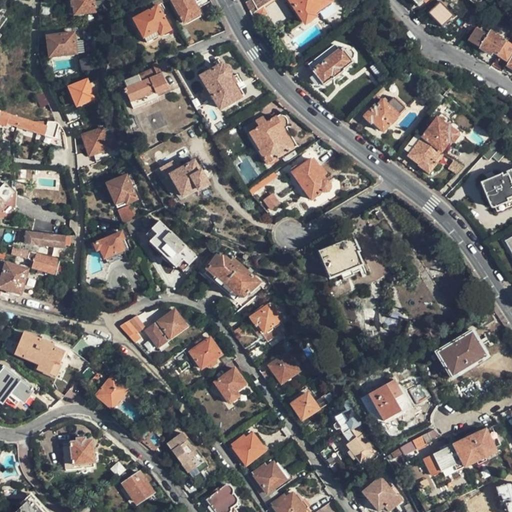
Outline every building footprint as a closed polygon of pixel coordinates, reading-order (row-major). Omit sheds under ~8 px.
[(95,13),(93,0),(71,0),(74,16),(95,13)] [(196,6),(192,0),(171,0),(184,23),(199,15),(194,7),(196,6)] [(263,7),(272,0),(249,0),(256,12),(263,7)] [(311,13),(330,1),(329,0),(289,0),(294,6),(291,8),(297,17),(300,16),(304,23),(310,19),(313,17),(311,13)] [(336,0),(329,0),(330,1),(332,4),(313,17),(310,19),(319,35),(349,19),(336,0)] [(332,4),(330,1),(311,13),(313,17),(332,4)] [(455,16),(441,2),(430,13),(443,27),(455,16)] [(108,13),(106,4),(97,4),(99,14),(108,13)] [(133,20),(144,39),(158,32),(161,37),(171,31),(157,7),(150,10),(133,20)] [(256,12),(250,15),(255,24),(268,15),(263,7),(256,12)] [(483,16),(486,14),(487,11),(478,7),(466,23),(473,28),(483,16)] [(481,48),(489,36),(477,28),(469,40),(481,48)] [(499,55),(508,41),(492,31),(489,36),(481,48),(492,54),(494,51),(499,55)] [(158,32),(144,39),(146,44),(161,37),(158,32)] [(76,51),(75,42),(74,34),(48,38),(50,57),(76,54),(76,51)] [(510,62),(511,58),(511,44),(508,41),(499,55),(510,62)] [(353,63),(352,61),(344,51),(342,49),(340,51),(334,44),(305,66),(313,75),(321,84),(322,86),(332,79),(333,81),(345,72),(344,70),(353,63)] [(344,51),(352,61),(354,59),(354,54),(351,50),(347,49),(344,51)] [(281,63),(288,71),(301,61),(294,54),(281,63)] [(159,81),(164,79),(157,63),(152,65),(154,69),(159,81)] [(239,98),(232,86),(229,81),(229,80),(230,79),(230,77),(231,74),(230,72),(228,69),(226,68),(224,67),(221,66),(210,72),(206,75),(202,77),(210,90),(221,110),(239,98)] [(155,91),(157,94),(168,89),(164,79),(159,81),(154,69),(141,75),(125,82),(128,90),(125,92),(130,103),(155,91)] [(313,75),(311,78),(310,81),(313,86),(318,87),(321,84),(313,75)] [(87,81),(91,90),(95,88),(91,79),(87,81)] [(95,100),(91,90),(87,81),(69,88),(77,107),(95,100)] [(159,100),(157,94),(155,91),(130,103),(133,111),(159,100)] [(36,96),(41,108),(49,104),(43,92),(36,96)] [(387,106),(375,95),(364,107),(369,112),(363,118),(370,124),(372,123),(382,132),(405,109),(394,99),(387,106)] [(65,117),(69,124),(80,120),(76,112),(65,117)] [(58,127),(59,122),(48,122),(46,127),(33,123),(3,113),(0,119),(0,121),(6,123),(6,125),(54,139),(58,127)] [(451,125),(439,116),(436,119),(448,128),(449,127),(451,125)] [(276,118),(266,123),(259,128),(249,133),(258,147),(257,148),(267,165),(293,149),(282,132),(284,131),(276,118)] [(259,128),(266,123),(262,118),(256,122),(259,128)] [(422,138),(441,153),(449,143),(451,145),(453,144),(458,136),(458,134),(449,127),(448,128),(436,119),(422,138)] [(113,157),(103,129),(82,136),(89,156),(92,155),(94,163),(113,157)] [(433,162),(441,153),(422,138),(416,133),(401,151),(419,165),(419,167),(429,175),(436,165),(433,162)] [(499,149),(494,144),(483,155),(489,161),(499,149)] [(500,162),(510,150),(505,146),(495,158),(500,162)] [(159,168),(172,161),(166,152),(154,159),(159,168)] [(321,177),(325,174),(321,168),(318,169),(313,161),(311,162),(310,160),(292,173),(302,188),(311,200),(322,192),(325,194),(326,193),(328,192),(330,190),(330,189),(330,186),(329,183),(327,182),(325,182),(321,177)] [(178,171),(172,161),(159,168),(166,179),(170,177),(182,197),(196,189),(197,191),(208,185),(194,162),(178,171)] [(464,168),(455,162),(450,171),(457,175),(464,168)] [(491,205),(495,207),(511,199),(511,169),(507,172),(508,175),(504,176),(503,174),(482,184),(491,205)] [(127,176),(133,190),(136,188),(130,175),(127,176)] [(137,200),(133,190),(127,176),(106,185),(115,205),(125,200),(127,204),(137,200)] [(147,189),(152,186),(148,179),(143,181),(147,189)] [(511,199),(495,207),(497,211),(500,211),(511,205),(511,199)] [(125,200),(115,205),(117,209),(127,204),(125,200)] [(119,211),(124,223),(134,219),(128,207),(119,211)] [(134,219),(124,223),(130,237),(145,231),(139,217),(134,219)] [(163,256),(178,240),(167,229),(160,222),(146,235),(151,241),(149,242),(163,256)] [(118,226),(100,233),(101,237),(103,241),(121,233),(118,226)] [(23,243),(43,246),(43,232),(25,230),(23,241),(23,243)] [(43,232),(43,246),(50,246),(51,244),(63,244),(67,244),(68,242),(74,243),(75,236),(73,236),(43,232)] [(124,239),(121,233),(103,241),(94,244),(97,251),(93,253),(97,264),(105,261),(105,259),(108,258),(111,265),(127,257),(124,251),(125,250),(121,241),(124,239)] [(329,280),(340,275),(352,270),(362,266),(357,254),(359,253),(352,238),(331,246),(318,253),(329,280)] [(178,240),(163,256),(176,269),(178,267),(187,276),(197,266),(193,262),(196,258),(178,240)] [(34,253),(17,249),(16,253),(19,253),(19,256),(22,257),(26,258),(31,262),(34,253)] [(31,262),(30,268),(54,275),(59,259),(34,253),(31,262)] [(214,279),(222,286),(230,278),(240,267),(233,260),(229,263),(221,255),(207,269),(216,277),(214,279)] [(71,275),(72,262),(62,260),(58,272),(71,275)] [(0,287),(19,293),(26,269),(4,263),(0,274),(0,287)] [(230,278),(222,286),(230,293),(231,291),(238,298),(244,296),(256,282),(240,267),(230,278)] [(352,270),(340,275),(343,282),(355,277),(352,270)] [(269,305),(283,326),(286,324),(272,303),(269,305)] [(285,328),(283,326),(269,305),(250,318),(266,341),(285,328)] [(159,347),(186,327),(175,310),(147,329),(159,347)] [(489,312),(475,321),(479,328),(484,328),(494,321),(489,312)] [(144,327),(136,316),(120,326),(134,342),(140,337),(137,333),(144,327)] [(434,353),(440,362),(444,369),(450,379),(486,357),(471,331),(461,337),(434,353)] [(13,353),(37,364),(36,369),(52,376),(57,366),(59,366),(60,364),(59,363),(58,363),(62,355),(39,344),(40,340),(22,332),(13,353)] [(76,344),(94,357),(107,341),(103,338),(85,333),(76,344)] [(209,338),(202,343),(197,347),(190,352),(201,368),(207,364),(211,366),(215,363),(215,358),(220,354),(219,352),(222,350),(213,338),(211,341),(209,338)] [(248,355),(253,362),(265,353),(260,346),(255,350),(248,355)] [(269,368),(261,373),(267,383),(274,377),(281,385),(300,371),(286,353),(267,365),(269,368)] [(156,356),(151,360),(157,366),(161,364),(156,356)] [(87,367),(78,379),(87,386),(97,374),(87,367)] [(10,374),(1,368),(0,368),(0,403),(3,406),(12,395),(24,405),(31,397),(29,395),(31,392),(27,389),(28,387),(19,380),(17,382),(9,376),(10,374)] [(236,391),(246,384),(234,368),(214,382),(229,403),(239,396),(236,391)] [(430,397),(421,383),(420,384),(414,374),(402,381),(416,405),(430,397)] [(112,407),(127,389),(112,376),(97,395),(112,407)] [(396,397),(403,393),(394,378),(370,392),(381,413),(391,407),(394,413),(403,408),(400,403),(396,397)] [(45,392),(40,387),(34,394),(39,398),(45,392)] [(430,391),(438,406),(445,400),(437,388),(430,391)] [(407,398),(403,393),(396,397),(400,403),(407,398)] [(317,409),(307,394),(291,404),(301,419),(317,409)] [(342,436),(363,423),(350,400),(341,405),(344,410),(332,417),(342,436)] [(391,407),(381,413),(385,419),(394,413),(391,407)] [(298,424),(301,429),(311,423),(315,420),(311,415),(298,424)] [(311,423),(301,429),(305,435),(315,428),(311,423)] [(378,456),(381,453),(363,423),(342,436),(339,438),(344,447),(347,445),(351,451),(354,457),(359,463),(368,457),(375,451),(378,456)] [(496,424),(454,446),(464,466),(475,461),(484,457),(495,451),(494,449),(501,445),(499,440),(503,438),(496,424)] [(404,455),(442,436),(441,436),(439,435),(438,435),(436,434),(435,433),(433,432),(432,430),(399,447),(404,455)] [(203,462),(181,433),(166,444),(187,473),(203,462)] [(264,449),(259,442),(252,433),(246,438),(244,435),(238,439),(239,441),(233,446),(247,464),(265,450),(264,449)] [(92,439),(85,439),(76,441),(71,441),(73,464),(94,462),(94,460),(93,452),(92,439)] [(341,458),(331,443),(319,452),(329,467),(341,458)] [(464,466),(454,446),(424,460),(431,476),(453,466),(456,471),(464,466)] [(362,467),(371,461),(368,457),(359,463),(362,467)] [(486,461),(484,457),(475,461),(476,465),(486,461)] [(286,479),(280,471),(273,462),(267,467),(265,464),(259,468),(260,469),(253,473),(268,493),(286,479)] [(415,473),(424,488),(434,483),(426,467),(415,473)] [(283,469),(280,471),(286,479),(289,477),(283,469)] [(245,474),(264,503),(272,498),(268,493),(253,473),(251,470),(245,474)] [(152,493),(137,473),(134,475),(125,482),(138,502),(152,493)] [(367,487),(379,478),(375,474),(364,483),(367,487)] [(381,476),(379,478),(367,487),(362,491),(378,510),(383,506),(387,511),(402,500),(398,494),(396,496),(381,476)] [(511,511),(511,482),(495,487),(500,505),(505,504),(506,511),(511,511)] [(229,509),(239,501),(226,484),(205,501),(213,511),(228,511),(229,511),(229,509)] [(307,511),(305,509),(300,502),(293,492),(286,497),(284,495),(278,499),(280,500),(272,506),(277,511),(307,511)] [(47,511),(30,493),(20,502),(22,505),(13,511),(47,511)]
